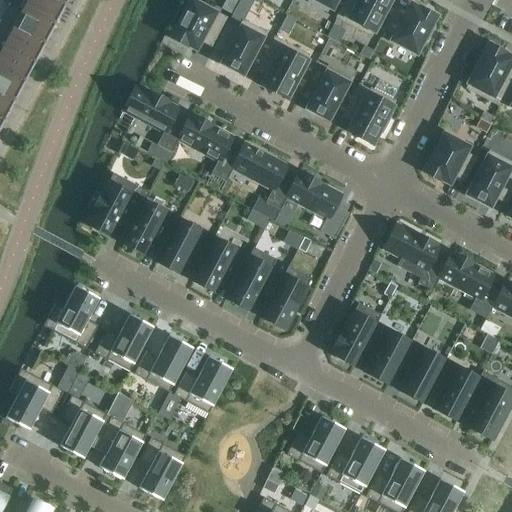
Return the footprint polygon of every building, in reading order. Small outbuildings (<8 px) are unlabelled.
[(63,9),(45,0),(24,0),(20,10),(19,11),(53,29),(63,9)] [(67,0),(45,0),(63,9),(67,0)] [(241,0),(239,4),(250,10),(255,0),(241,0)] [(316,0),(331,8),(335,0),(316,0)] [(389,0),(346,0),(336,19),(370,36),(389,0)] [(237,7),(225,1),(221,9),(232,15),(237,7)] [(213,13),(191,2),(185,14),(179,11),(172,25),(177,28),(171,39),(186,46),(187,44),(195,49),(200,41),(211,47),(226,18),(214,12),(213,13)] [(20,10),(9,4),(0,21),(0,25),(43,48),(53,29),(19,11),(20,10)] [(407,13),(396,7),(384,30),(395,36),(393,41),(416,53),(423,39),(427,41),(434,26),(431,24),(435,15),(421,8),(420,10),(411,5),(407,13)] [(279,30),(288,35),(295,21),(286,16),(279,30)] [(238,30),(227,25),(214,49),(225,55),(219,65),(243,77),(266,33),(243,21),(238,30)] [(0,49),(33,67),(43,48),(0,25),(0,49)] [(308,56),(274,38),(257,71),(268,77),(263,87),(285,99),(308,56)] [(504,52),(490,45),(485,54),(481,52),(474,66),(477,68),(466,89),(500,107),(511,84),(511,69),(508,67),(511,59),(503,54),(504,52)] [(364,47),(359,55),(368,60),(373,51),(364,47)] [(33,67),(0,49),(0,74),(22,86),(33,67)] [(327,69),(316,63),(300,94),(311,100),(305,110),(314,115),(315,115),(328,122),(351,79),(328,67),(327,69)] [(22,86),(0,74),(0,98),(12,105),(22,86)] [(371,89),(370,91),(359,86),(342,117),(353,123),(348,132),(371,145),(378,131),(382,133),(390,119),(386,117),(394,101),(371,89)] [(146,93),(135,87),(123,110),(164,132),(157,145),(171,153),(178,139),(184,126),(172,120),(177,110),(169,105),(146,93)] [(12,105),(0,98),(0,123),(2,124),(12,105)] [(483,112),(480,119),(491,125),(495,118),(483,112)] [(184,126),(178,139),(218,160),(211,174),(225,181),(232,168),(239,155),(226,149),(232,138),(214,129),(190,116),(184,126)] [(480,119),(475,128),(486,134),(491,125),(480,119)] [(467,148),(444,136),(425,173),(439,181),(440,178),(449,183),(453,175),(464,181),(476,159),(465,153),(467,148)] [(239,155),(232,168),(273,189),(265,203),(279,210),(286,197),(293,184),(280,178),(286,167),(244,145),(239,155)] [(511,165),(511,164),(489,152),(467,195),(490,208),(495,198),(506,203),(511,191),(511,175),(508,174),(511,165)] [(148,192),(113,174),(91,214),(92,215),(86,224),(109,237),(116,223),(129,229),(144,201),(148,192)] [(293,184),(286,197),(327,218),(320,232),(335,240),(348,214),(335,206),(340,196),(322,187),(323,186),(299,174),(293,184)] [(179,220),(144,201),(129,229),(121,243),(144,255),(154,236),(167,243),(179,220)] [(214,238),(179,220),(167,243),(156,262),(179,274),(189,255),(202,261),(214,238)] [(414,235),(396,226),(384,248),(401,258),(397,266),(420,279),(417,284),(431,291),(438,277),(445,265),(433,258),(438,247),(415,235),(414,235)] [(249,257),(214,238),(202,261),(192,280),(214,292),(224,273),(237,280),(249,257)] [(304,238),(298,250),(305,253),(311,241),(304,238)] [(276,260),(254,248),(249,257),(237,280),(227,299),(249,311),(276,260)] [(445,265),(438,277),(480,299),(492,277),(475,267),(451,254),(445,265)] [(311,279),(289,267),(281,281),(273,296),(262,317),(284,329),(290,318),(291,318),(311,279)] [(272,277),(264,292),(273,296),(281,281),(272,277)] [(397,287),(390,283),(383,294),(390,298),(397,287)] [(511,286),(505,283),(493,306),(511,316),(511,286)] [(55,303),(43,326),(86,349),(98,326),(87,321),(99,299),(75,286),(64,308),(55,303)] [(381,316),(359,304),(344,330),(331,354),(354,366),(364,348),(377,324),(381,316)] [(106,331),(94,353),(129,372),(153,328),(129,315),(118,337),(106,331)] [(475,315),(470,325),(479,330),(485,320),(475,315)] [(377,324),(364,348),(376,354),(366,373),(389,385),(399,366),(411,343),(377,324)] [(146,352),(133,374),(169,393),(192,349),(169,336),(157,358),(146,352)] [(411,343),(399,366),(410,372),(400,391),(423,403),(433,384),(445,361),(411,343)] [(68,355),(63,364),(68,366),(78,372),(87,357),(77,352),(68,355)] [(197,378),(185,372),(173,395),(208,414),(232,369),(208,357),(197,378)] [(480,379),(445,361),(433,384),(445,390),(435,409),(457,421),(465,407),(480,379)] [(78,372),(68,366),(57,388),(67,393),(78,372)] [(63,392),(20,369),(8,392),(17,396),(5,418),(29,431),(40,409),(51,415),(63,392)] [(511,400),(511,396),(480,379),(465,407),(476,413),(469,427),(492,439),(511,400)] [(106,415),(71,396),(59,419),(71,425),(59,447),(83,459),(106,415)] [(146,436),(111,417),(99,440),(110,446),(99,468),(123,480),(146,436)] [(298,432),(286,455),(321,474),(345,429),(321,417),(310,439),(298,432)] [(186,457),(150,438),(138,461),(150,467),(138,489),(162,501),(186,457)] [(337,453),(325,476),(361,495),(384,450),(361,438),(349,459),(337,453)] [(377,474),(365,497),(392,511),(402,511),(424,471),(400,459),(389,481),(377,474)] [(278,486),(284,475),(272,469),(267,480),(278,486)] [(417,495),(407,511),(453,511),(463,492),(440,480),(428,502),(417,495)] [(0,511),(8,498),(12,490),(0,483),(0,511)] [(316,484),(310,495),(321,501),(327,490),(316,484)] [(290,500),(302,506),(307,496),(295,490),(290,500)] [(319,500),(310,495),(304,506),(313,511),(319,500)] [(8,498),(0,511),(17,511),(21,505),(8,498)] [(290,511),(263,498),(255,511),(290,511)] [(52,511),(53,511),(33,501),(26,511),(52,511)]
